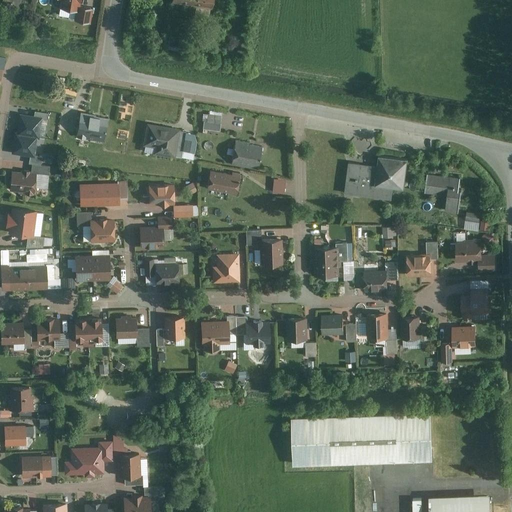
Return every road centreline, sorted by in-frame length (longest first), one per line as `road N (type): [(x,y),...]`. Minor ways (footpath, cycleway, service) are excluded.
road 1 (residential): [(298,108),(111,68)]
road 2 (residential): [(298,108),(301,296)]
road 3 (residential): [(301,296),(130,301)]
road 4 (residential): [(464,141),(298,108)]
road 5 (residential): [(111,68),(13,62),(0,120)]
road 6 (residential): [(130,301),(0,304)]
road 7 (residential): [(430,300),(301,296)]
